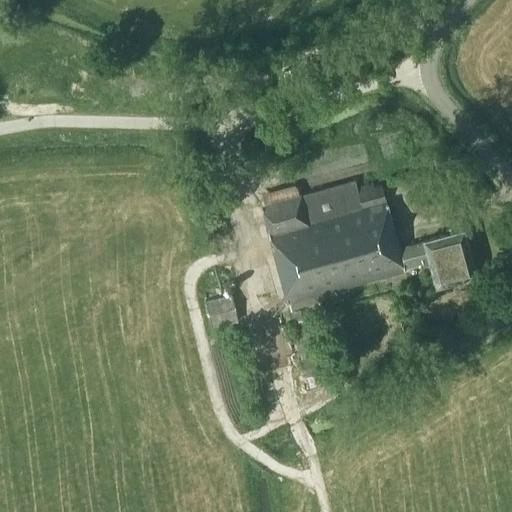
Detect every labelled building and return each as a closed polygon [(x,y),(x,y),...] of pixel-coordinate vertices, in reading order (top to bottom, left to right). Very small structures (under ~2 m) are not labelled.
[(433,173),(418,177),(421,189),(436,186),(433,173)] [(260,206),(289,302),(319,294),(405,272),(404,267),(429,259),(436,286),(476,276),(464,229),(424,240),(424,239),(399,246),(383,200),(386,200),(382,184),(356,190),(354,179),(260,206)] [(209,325),(238,319),(232,289),(202,296),(209,325)] [(319,294),(289,302),(292,309),(310,304),(320,301),(319,294)] [(292,309),(299,332),(317,327),(310,304),(292,309)] [(299,332),(316,387),(339,380),(322,325),(317,327),(299,332)]
